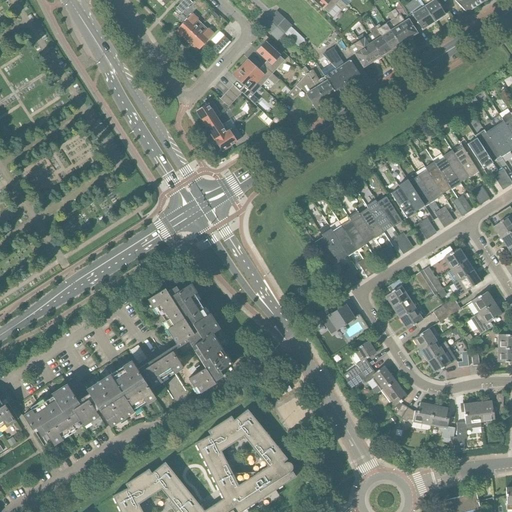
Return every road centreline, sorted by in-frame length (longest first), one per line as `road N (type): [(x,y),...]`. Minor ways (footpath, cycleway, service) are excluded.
road 1 (primary): [(203,204),(511,9)]
road 2 (residential): [(10,511),(294,343)]
road 3 (primary): [(0,336),(193,210)]
road 4 (residential): [(364,288),(363,300),(407,371),(424,384),(511,382)]
road 5 (tertiary): [(203,204),(106,60)]
road 6 (tertiary): [(106,60),(193,210)]
road 7 (tertiary): [(372,479),(294,343)]
road 8 (unknown): [(75,511),(185,430)]
road 9 (residential): [(185,101),(246,36),(243,18),(223,0)]
road 10 (tertiary): [(193,210),(245,288),(274,314)]
road 11 (tertiary): [(274,314),(203,204)]
road 12 (residential): [(185,101),(118,0)]
road 13 (residential): [(364,288),(466,223)]
